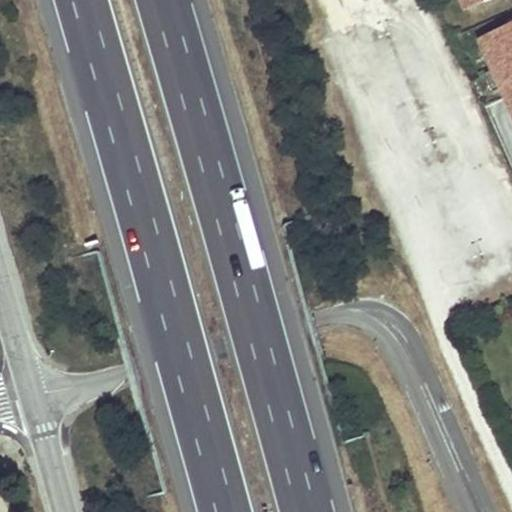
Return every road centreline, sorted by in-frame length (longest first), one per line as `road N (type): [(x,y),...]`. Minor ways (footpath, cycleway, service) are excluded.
road 1 (residential): [(32,396),(341,310),(362,311),(387,325),(405,349),(477,511)]
road 2 (motorway): [(316,511),(164,0)]
road 3 (motorway): [(74,0),(225,511)]
road 4 (unclassified): [(0,272),(32,396)]
road 5 (unclassified): [(32,396),(65,511)]
